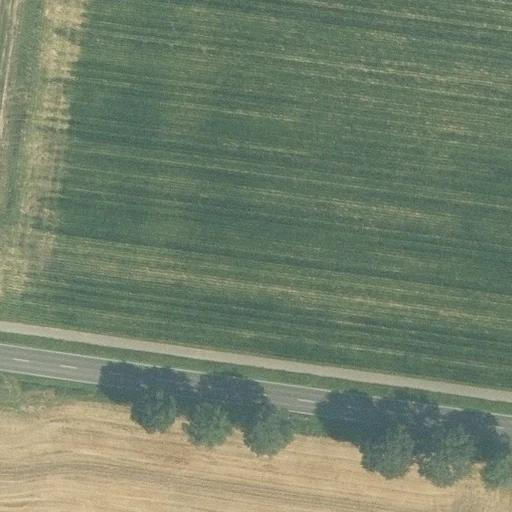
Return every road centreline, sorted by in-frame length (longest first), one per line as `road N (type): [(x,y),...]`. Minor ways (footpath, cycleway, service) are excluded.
road 1 (secondary): [(511,429),(0,356)]
road 2 (track): [(511,396),(0,327)]
